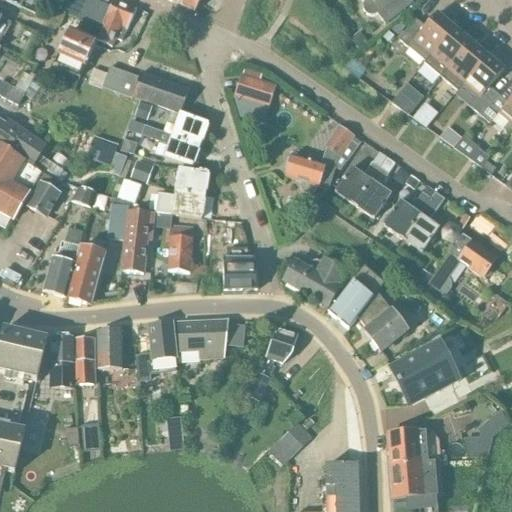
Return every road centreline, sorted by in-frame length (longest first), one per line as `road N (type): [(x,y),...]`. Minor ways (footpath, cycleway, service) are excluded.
road 1 (residential): [(511,226),(260,55),(198,30)]
road 2 (residential): [(269,306),(267,274),(198,30)]
road 3 (residential): [(269,306),(96,320),(0,302)]
road 4 (residential): [(372,511),(366,419),(341,360),(321,335),(269,306)]
